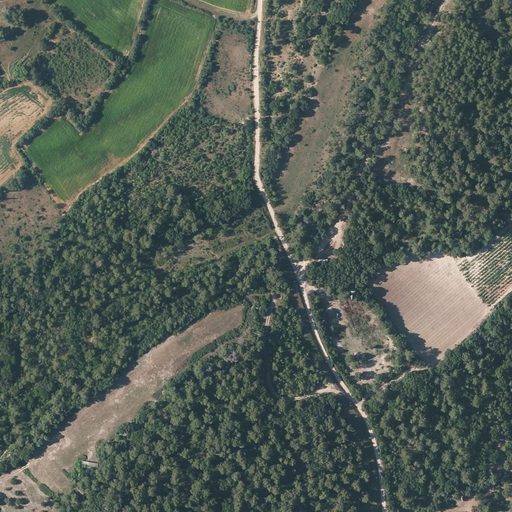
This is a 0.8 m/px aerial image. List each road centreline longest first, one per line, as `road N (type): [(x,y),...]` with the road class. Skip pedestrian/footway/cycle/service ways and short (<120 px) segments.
road 1 (track): [(301,286),(249,177),(261,0)]
road 2 (track): [(382,511),(373,439),(319,342),(301,286)]
road 3 (track): [(350,396),(274,394),(263,346),(273,296)]
